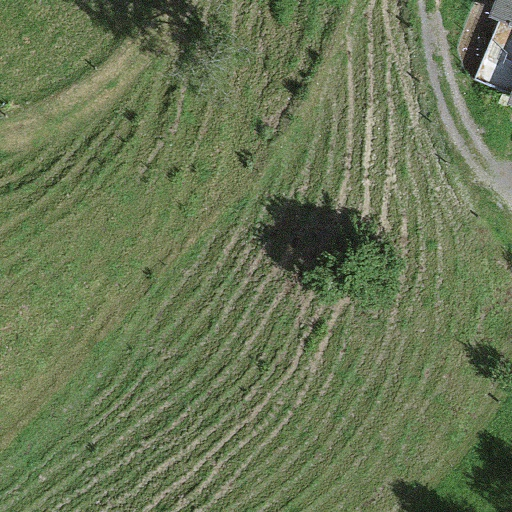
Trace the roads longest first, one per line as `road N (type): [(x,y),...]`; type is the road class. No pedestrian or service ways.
road 1 (track): [(3,136),(54,120),(106,86),(183,0)]
road 2 (track): [(511,183),(480,152),(455,102),(441,39),(443,0)]
